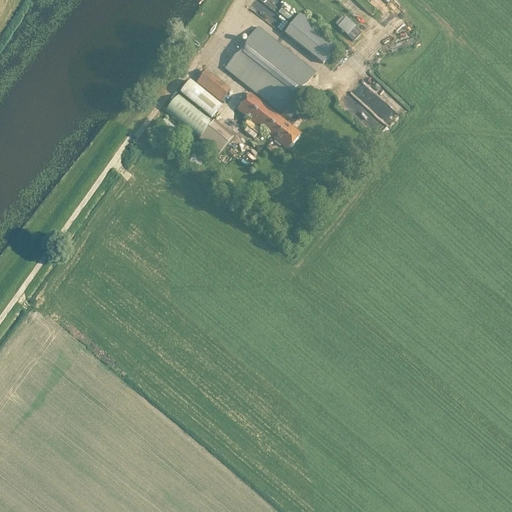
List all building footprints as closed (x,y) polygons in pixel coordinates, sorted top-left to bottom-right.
[(295,3),(291,0),(277,0),(290,10),(295,3)] [(393,16),(396,10),(387,6),(384,12),(393,16)] [(348,7),(339,18),(350,26),(358,16),(348,7)] [(358,10),(368,21),(371,17),(361,7),(358,10)] [(298,9),(283,28),(322,58),(334,43),(309,23),(312,20),(298,9)] [(281,109),(279,112),(249,88),(236,104),(286,144),(299,128),(286,118),(296,106),(289,100),(314,67),(257,22),(224,63),(281,109)] [(415,29),(397,32),(398,39),(416,35),(415,29)] [(219,96),(229,84),(205,65),(195,77),(219,96)] [(185,93),(211,112),(220,101),(191,77),(189,75),(179,88),(185,93)] [(410,101),(393,84),(390,87),(407,105),(410,101)] [(211,117),(179,90),(165,107),(198,134),(211,117)] [(393,112),(402,107),(399,102),(391,107),(393,112)] [(171,135),(179,127),(164,114),(157,122),(171,135)] [(204,153),(200,143),(189,141),(181,150),(186,161),(197,162),(204,153)]
